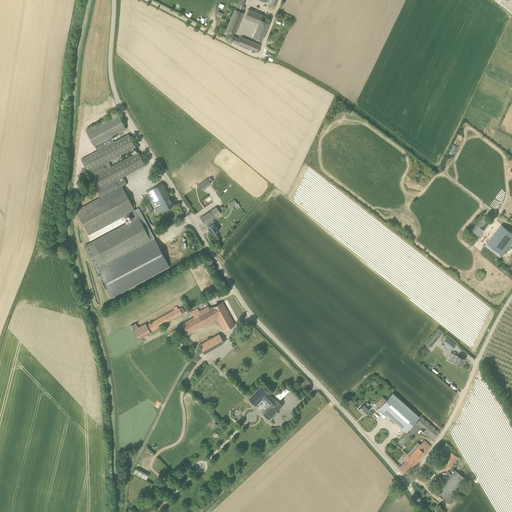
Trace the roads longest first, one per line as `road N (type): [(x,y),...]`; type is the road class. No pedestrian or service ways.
road 1 (unclassified): [(405,480),(240,299),(116,99),(113,0)]
road 2 (track): [(115,511),(109,383),(65,211),(88,0)]
road 3 (track): [(511,229),(332,90),(145,0)]
road 4 (track): [(124,511),(127,478),(196,336),(223,333),(253,316)]
road 5 (unclassified): [(405,480),(454,414),(511,291)]
